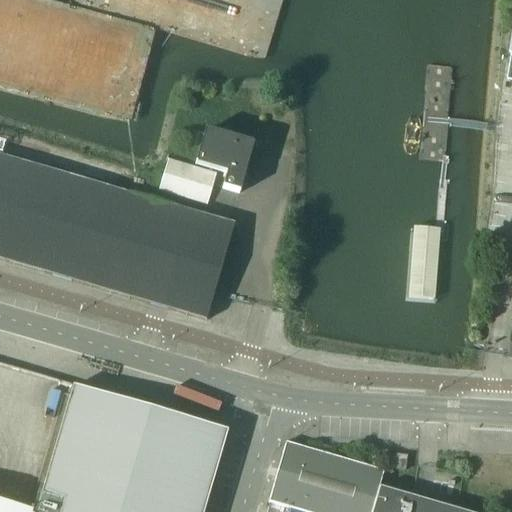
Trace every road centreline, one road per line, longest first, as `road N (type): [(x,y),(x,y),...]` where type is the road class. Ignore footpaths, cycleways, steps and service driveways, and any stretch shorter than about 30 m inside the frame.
road 1 (unclassified): [(273,397),(0,318)]
road 2 (unclassified): [(511,414),(273,397)]
